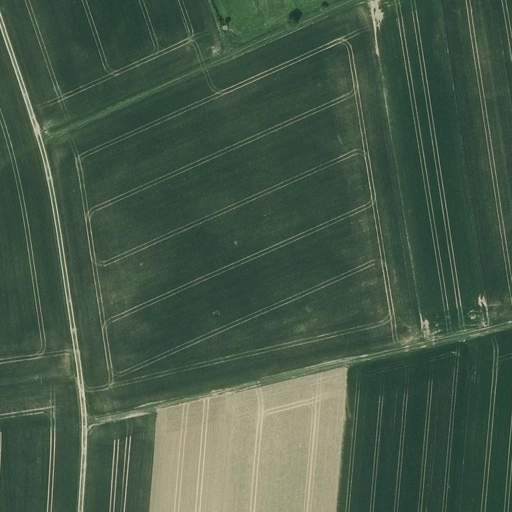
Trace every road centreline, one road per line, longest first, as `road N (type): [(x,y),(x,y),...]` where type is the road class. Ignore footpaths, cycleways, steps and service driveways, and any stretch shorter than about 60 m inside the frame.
road 1 (track): [(0,14),(48,171),(86,421),(79,511)]
road 2 (track): [(511,323),(86,421)]
road 3 (track): [(356,0),(40,141)]
